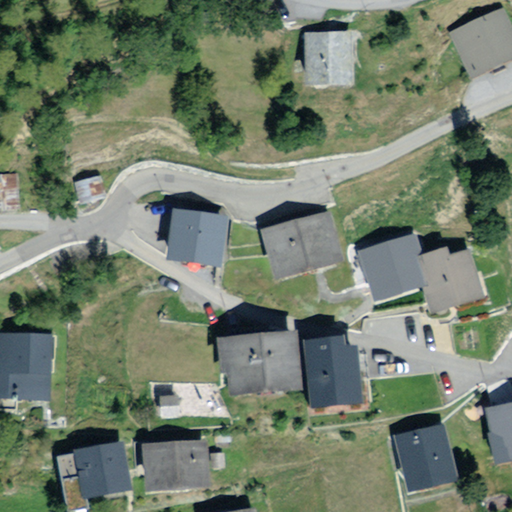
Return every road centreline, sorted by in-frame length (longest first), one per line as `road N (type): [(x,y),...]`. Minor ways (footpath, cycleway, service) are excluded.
road 1 (residential): [(511,101),(403,152),(272,195),(140,182),(119,198),(111,225)]
road 2 (residential): [(111,225),(178,284),(277,322),(511,383)]
